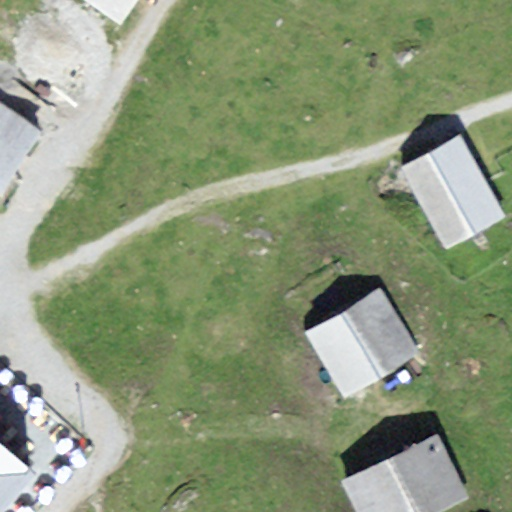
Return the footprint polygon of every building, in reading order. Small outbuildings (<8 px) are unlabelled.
[(134,0),(81,0),(121,23),(134,0)] [(0,200),(43,136),(0,107),(0,200)] [(466,143),(411,171),(450,246),(505,218),(466,143)] [(385,290),(306,336),(344,400),(423,353),(385,290)] [(435,433),(338,484),(352,511),(445,511),(470,499),(435,433)] [(0,511),(2,511),(34,480),(0,448),(0,511)]
